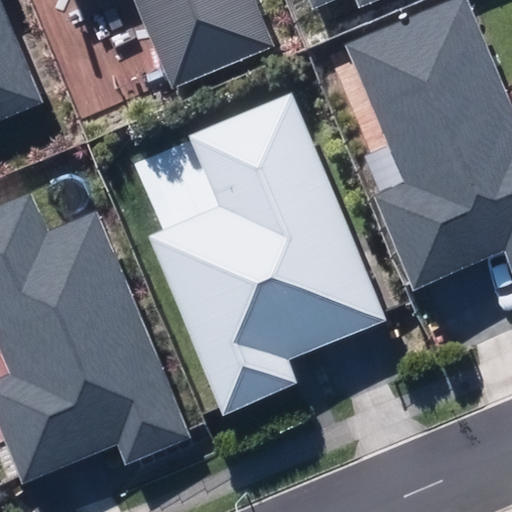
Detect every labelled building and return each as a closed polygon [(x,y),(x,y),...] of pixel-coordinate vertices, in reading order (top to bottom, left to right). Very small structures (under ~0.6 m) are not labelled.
[(0,0),(0,107),(50,86),(12,0),(0,0)] [(150,0),(181,73),(283,30),(270,0),(150,0)] [(511,71),(482,0),(425,0),(353,30),(410,169),(383,180),(423,275),(511,238),(511,71)] [(300,79),(198,121),(228,192),(161,220),(235,396),(305,367),(296,347),(395,306),(300,79)] [(125,428),(134,448),(199,421),(102,195),(58,214),(41,174),(0,191),(0,320),(16,359),(0,365),(0,383),(35,466),(125,428)]
